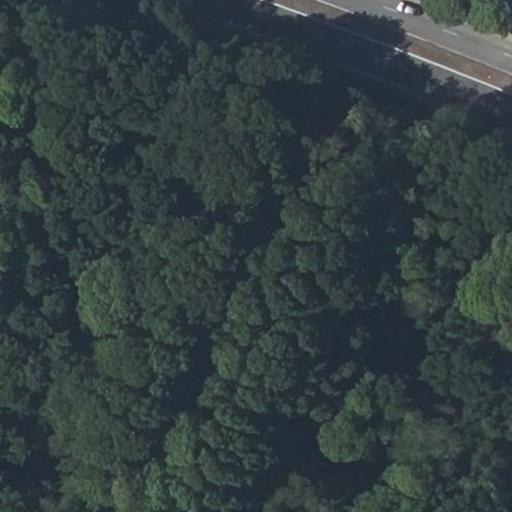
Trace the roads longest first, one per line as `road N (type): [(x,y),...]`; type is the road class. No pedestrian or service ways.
road 1 (secondary): [(199,0),(511,116)]
road 2 (secondary): [(511,62),(354,0)]
